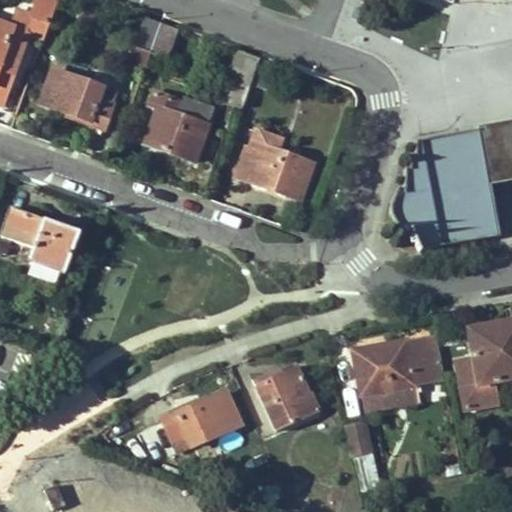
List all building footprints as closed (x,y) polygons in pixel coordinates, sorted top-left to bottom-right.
[(0,23),(0,104),(27,33),(39,37),(53,0),(35,0),(30,14),(16,8),(9,27),(0,23)] [(149,52),(159,26),(142,20),(133,46),(149,52)] [(165,58),(174,32),(159,26),(149,52),(165,58)] [(144,66),(149,52),(133,46),(128,60),(144,66)] [(237,53),(221,98),(241,106),(250,82),(258,61),(237,53)] [(266,88),(273,67),(258,61),(250,82),(266,88)] [(101,87),(50,68),(38,103),(72,115),(71,118),(102,129),(111,105),(109,104),(113,93),(101,89),(101,87)] [(179,101),(154,92),(149,106),(158,109),(145,144),(192,161),(206,124),(175,113),(179,101)] [(175,113),(206,124),(210,109),(180,98),(179,101),(175,113)] [(484,156),(482,158),(487,182),(511,178),(511,122),(476,129),(486,137),(488,148),(484,153),(484,156)] [(267,146),(275,150),(279,138),(255,129),(249,145),(265,151),(267,146)] [(388,210),(388,211),(390,217),(393,223),(403,235),(410,233),(417,250),(419,250),(496,234),(487,182),(482,158),(484,156),(484,153),(488,148),(486,137),(476,129),(414,141),(413,155),(408,156),(408,169),(403,169),(402,189),(396,188),(388,210)] [(249,145),(246,144),(235,175),(298,198),(311,162),(275,150),(267,146),(265,151),(249,145)] [(34,248),(30,259),(64,272),(78,232),(12,208),(1,236),(34,248)] [(511,380),(511,327),(505,328),(504,323),(471,329),(481,385),(511,380)] [(438,335),(406,340),(408,354),(397,356),(396,348),(378,351),(377,346),(355,350),(362,396),(365,395),(368,411),(422,401),(420,393),(423,392),(422,386),(446,382),(438,335)] [(397,356),(408,354),(406,340),(377,346),(378,351),(396,348),(397,356)] [(255,382),(278,432),(322,413),(314,395),(312,396),(299,367),(269,381),(267,376),(255,382)] [(189,436),(193,447),(243,426),(229,394),(194,409),(192,405),(163,417),(174,441),(189,436)] [(350,456),(372,450),(364,421),(342,427),(350,456)] [(358,459),(364,492),(382,488),(375,456),(358,459)] [(511,465),(500,468),(501,478),(511,475),(511,465)] [(171,511),(170,511),(168,511),(154,511),(151,505),(137,510),(130,497),(118,502),(113,491),(111,489),(98,495),(92,483),(91,482),(79,487),(73,475),(60,481),(72,507),(61,511),(171,511)] [(57,486),(46,490),(55,509),(65,505),(57,486)]
